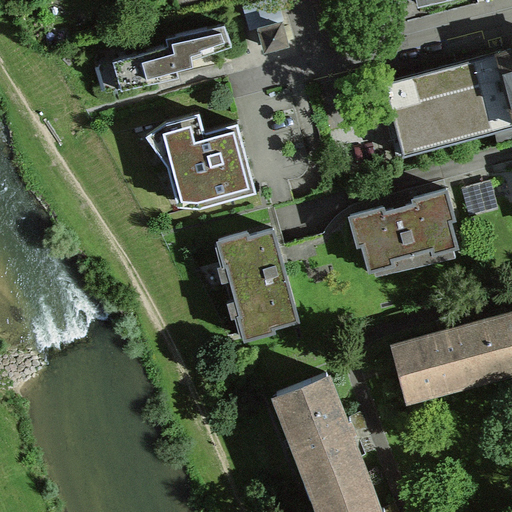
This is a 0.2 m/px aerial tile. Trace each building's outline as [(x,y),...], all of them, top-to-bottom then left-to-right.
[(164,43),(104,59),(110,83),(195,61),(194,54),(233,44),(226,19),(167,34),(164,43)] [(511,45),(382,78),(400,150),(511,123),(511,45)] [(167,121),(148,136),(175,173),(179,209),(213,209),(258,193),(240,124),(208,133),(202,112),(167,121)] [(488,177),(458,183),(465,216),(495,210),(488,177)] [(443,186),(340,210),(361,269),(457,246),(443,186)] [(269,222),(208,235),(237,333),(292,318),(269,222)] [(511,370),(511,304),(384,338),(399,399),(511,370)] [(329,370),(272,390),(315,511),(380,511),(348,422),(329,370)]
